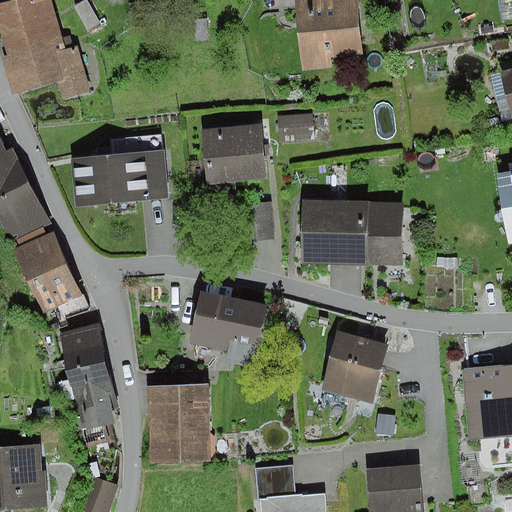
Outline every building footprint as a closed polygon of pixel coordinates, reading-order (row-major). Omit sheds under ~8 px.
[(50,0),(31,0),(0,9),(0,25),(10,58),(4,60),(14,96),(58,83),(64,101),(90,93),(76,49),(66,52),(50,0)] [(88,0),(75,8),(87,31),(101,24),(88,0)] [(359,0),(295,0),(303,74),(333,72),(332,60),(365,57),(359,0)] [(194,41),(208,40),(207,20),(193,21),(194,41)] [(511,75),(501,79),(511,117),(511,75)] [(312,115),(279,117),(280,142),(314,140),(312,115)] [(0,116),(0,225),(10,245),(53,223),(0,116)] [(260,126),(202,131),(207,186),(265,181),(260,126)] [(114,155),(71,160),(76,208),(167,199),(161,135),(113,140),(114,155)] [(511,172),(497,175),(509,244),(511,243),(511,172)] [(368,203),(302,201),(300,264),(366,266),(368,203)] [(270,202),(249,204),(252,240),(273,239),(270,202)] [(403,204),(368,203),(366,266),(401,267),(403,204)] [(54,235),(14,254),(45,318),(85,298),(54,235)] [(202,295),(190,348),(259,363),(270,310),(202,295)] [(65,374),(109,366),(101,325),(57,333),(65,374)] [(338,333),(321,393),(373,407),(390,347),(338,333)] [(109,366),(65,374),(76,435),(121,427),(109,366)] [(511,369),(460,374),(467,447),(511,443),(511,369)] [(211,388),(150,390),(152,467),(213,466),(211,388)] [(395,417),(378,416),(376,434),(394,435),(395,417)] [(45,511),(41,449),(0,452),(0,511),(45,511)] [(424,511),(420,464),(366,469),(369,511),(424,511)] [(261,499),(295,497),(293,466),(255,469),(258,500),(261,499)] [(94,478),(83,510),(90,511),(107,511),(116,486),(94,478)] [(295,497),(261,499),(261,511),(326,511),(325,494),(295,497)]
